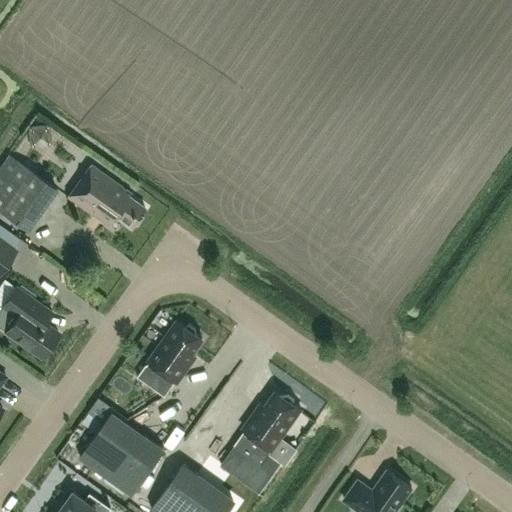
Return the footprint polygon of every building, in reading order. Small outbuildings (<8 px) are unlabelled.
[(56,188),(17,160),(0,184),(0,209),(27,229),(56,188)] [(130,192),(91,164),(68,197),(107,225),(114,215),(131,226),(145,207),(128,195),(130,192)] [(0,270),(15,250),(0,239),(0,270)] [(35,300),(15,286),(1,306),(16,316),(6,331),(42,356),(58,333),(45,323),(53,312),(35,300)] [(186,326),(177,320),(148,361),(149,361),(147,364),(146,364),(138,376),(150,384),(160,369),(177,381),(196,355),(192,352),(203,338),(197,334),(196,327),(189,322),(186,326)] [(243,428),(260,440),(249,456),(235,445),(221,465),(260,492),(282,461),(269,452),(271,448),(272,449),(301,408),(292,402),(295,398),(288,393),(282,394),(276,390),(266,405),(262,402),(243,428)] [(136,409),(140,421),(161,413),(156,401),(136,409)] [(148,441),(110,414),(80,457),(132,494),(165,448),(150,438),(148,441)] [(198,472),(184,462),(151,508),(157,511),(227,511),(234,503),(196,476),(198,472)] [(358,511),(394,511),(412,487),(387,470),(373,490),(358,479),(344,499),(359,510),(358,511)] [(107,511),(111,507),(89,492),(85,498),(74,491),(58,511),(107,511)]
